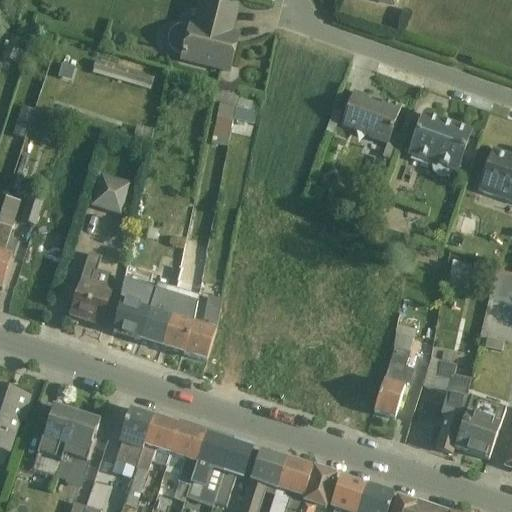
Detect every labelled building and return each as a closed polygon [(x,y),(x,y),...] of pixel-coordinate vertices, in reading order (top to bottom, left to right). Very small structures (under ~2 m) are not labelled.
[(337,0),(337,1),(398,14),(400,0),(337,0)] [(179,67),(232,80),(239,51),(227,49),(235,13),(200,5),(194,32),(188,30),(179,67)] [(340,132),(388,150),(403,112),(355,93),(340,132)] [(230,95),(230,144),(263,144),(263,132),(260,132),(259,114),(251,114),(251,95),(230,95)] [(409,158),(457,178),(473,138),(424,118),(409,158)] [(478,197),(511,208),(511,156),(494,151),(478,197)] [(114,185),(112,223),(144,225),(146,187),(114,185)] [(35,262),(43,239),(50,241),(60,212),(43,206),(41,210),(20,203),(4,252),(35,262)] [(323,300),(341,227),(318,221),(319,216),(307,213),(286,301),(284,301),(273,347),(286,351),(287,348),(296,350),(294,361),(304,363),(308,349),(306,349),(318,298),(323,300)] [(0,296),(10,261),(0,258),(0,296)] [(147,272),(142,294),(172,301),(178,279),(147,272)] [(69,325),(102,335),(118,285),(85,274),(69,325)] [(140,343),(163,352),(175,322),(152,313),(140,343)] [(183,360),(195,329),(175,322),(163,352),(183,360)] [(183,360),(206,368),(218,338),(195,329),(183,360)] [(511,344),(502,344),(501,359),(511,359),(511,344)] [(326,370),(294,365),(296,354),(278,350),(271,388),(321,396),(326,370)] [(405,382),(421,383),(423,358),(407,357),(405,382)] [(462,400),(471,373),(446,365),(438,393),(462,400)] [(364,413),(369,374),(335,370),(330,409),(364,413)] [(374,420),(395,426),(407,386),(387,380),(374,420)] [(0,415),(0,455),(11,459),(31,403),(7,394),(0,415)] [(452,461),(454,454),(471,405),(448,397),(439,421),(445,423),(434,454),(452,461)] [(454,454),(489,467),(506,418),(471,405),(454,454)] [(119,442),(143,451),(154,418),(131,410),(119,442)] [(63,455),(76,420),(53,412),(41,447),(63,455)] [(170,460),(182,428),(154,418),(143,451),(170,460)] [(63,455),(87,463),(99,428),(76,420),(63,455)] [(170,460),(197,470),(209,437),(182,428),(170,460)] [(223,479),(235,446),(209,437),(197,470),(223,479)] [(223,479),(243,486),(255,453),(235,446),(223,479)] [(250,485),(278,495),(290,465),(262,454),(250,485)] [(303,505),(315,475),(290,465),(278,495),(303,505)] [(303,505),(321,511),(326,511),(338,484),(315,475),(303,505)] [(362,511),(369,492),(342,484),(332,511),(362,511)] [(362,511),(389,511),(394,501),(369,492),(362,511)] [(393,511),(419,511),(420,510),(397,503),(393,511)]
